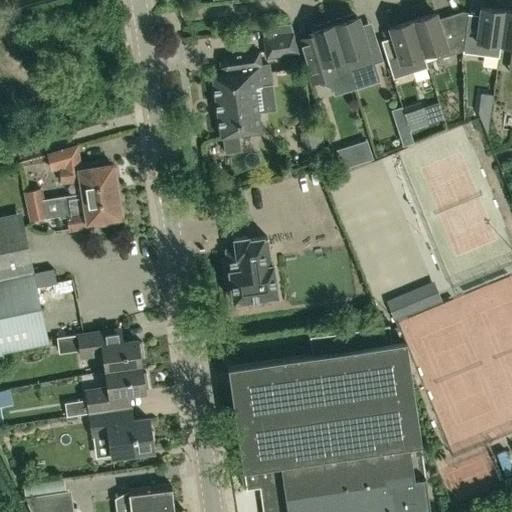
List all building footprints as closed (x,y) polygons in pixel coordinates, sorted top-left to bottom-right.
[(498,57),(504,10),(480,7),(476,33),(465,32),(462,50),(462,52),(498,57)] [(511,11),(504,10),(498,57),(500,44),(511,45),(509,59),(510,59),(511,58),(511,11)] [(437,59),(462,50),(465,32),(467,12),(461,11),(450,14),(456,35),(443,39),(437,19),(435,13),(412,20),(423,55),(423,54),(434,51),(437,59)] [(356,16),(354,17),(353,13),(335,19),(336,23),(333,24),(348,71),(374,63),(382,61),(375,39),(364,42),(359,24),(356,16)] [(427,66),(423,54),(423,55),(412,20),(389,27),(398,55),(386,58),(392,78),(415,71),(415,70),(427,66)] [(348,71),(333,24),(331,25),(329,21),(312,26),(313,30),(310,31),(299,34),(307,60),(314,82),(348,71)] [(292,33),(263,37),(265,58),(299,53),(292,33)] [(222,137),(223,137),(225,152),(240,150),(238,134),(258,132),(260,132),(260,130),(254,88),(262,87),(262,86),(272,84),(269,63),(260,64),(259,51),(222,57),(219,61),(219,67),(225,72),(226,74),(213,76),(211,76),(211,78),(212,78),(220,135),(219,135),(220,137),(222,137)] [(401,107),(409,130),(428,124),(421,101),(401,107)] [(82,193),(114,187),(113,180),(117,179),(115,166),(111,167),(111,164),(109,165),(108,159),(76,164),(74,145),(48,154),(51,169),(58,168),(61,182),(80,179),(82,193)] [(25,192),(28,206),(43,202),(43,199),(40,189),(25,192)] [(83,196),(82,193),(56,197),(56,200),(57,204),(58,211),(65,210),(66,215),(67,217),(69,230),(118,222),(117,216),(119,216),(119,214),(123,213),(121,200),(117,201),(115,190),(83,196)] [(30,219),(46,216),(44,206),(43,202),(28,206),(30,219)] [(55,268),(34,272),(22,212),(0,216),(0,356),(5,356),(4,351),(49,341),(37,287),(58,283),(55,268)] [(233,301),(278,295),(273,262),(270,263),(267,235),(248,238),(247,235),(234,237),(235,247),(225,248),(233,301)] [(440,303),(432,284),(388,302),(396,321),(440,303)] [(312,355),(228,367),(229,372),(231,385),(246,489),(259,488),(261,501),(262,511),(429,511),(423,467),(419,445),(411,383),(404,342),(404,341),(391,343),(388,325),(383,326),(311,336),(309,337),(310,341),(312,355)] [(104,353),(106,370),(142,365),(141,358),(145,357),(143,341),(138,341),(138,339),(123,341),(121,326),(101,329),(101,331),(79,333),(82,356),(89,355),(104,353)] [(143,372),(142,365),(106,370),(109,386),(94,388),(88,389),(89,398),(90,412),(91,413),(124,408),(131,407),(129,393),(146,391),(145,388),(150,387),(148,372),(143,372)] [(124,408),(91,413),(94,436),(110,434),(113,455),(155,449),(150,418),(133,421),(131,407),(124,408)] [(184,511),(184,508),(183,508),(174,509),(173,503),(171,482),(129,487),(130,489),(132,511),(184,511)] [(29,511),(69,511),(67,491),(26,498),(23,498),(29,511)]
